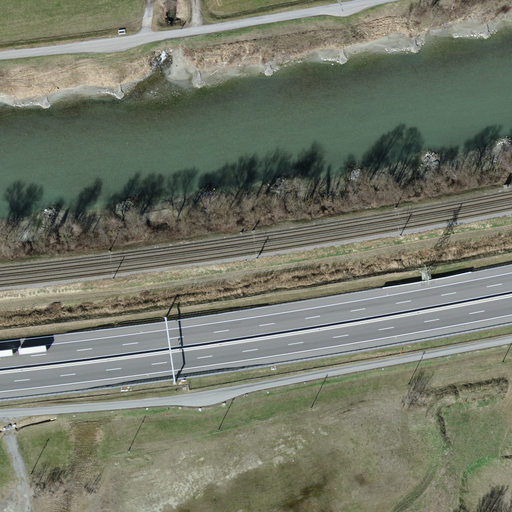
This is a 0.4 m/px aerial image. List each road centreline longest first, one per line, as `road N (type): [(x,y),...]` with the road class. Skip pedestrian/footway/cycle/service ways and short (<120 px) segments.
road 1 (motorway): [(0,383),(511,305)]
road 2 (motorway): [(511,281),(227,330),(0,358)]
